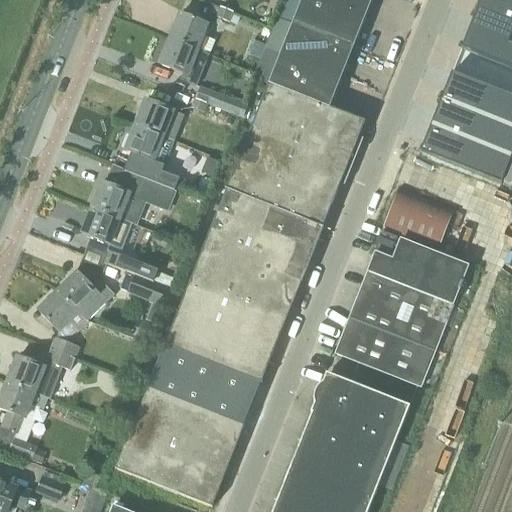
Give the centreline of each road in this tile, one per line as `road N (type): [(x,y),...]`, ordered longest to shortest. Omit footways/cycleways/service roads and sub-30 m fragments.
road 1 (unclassified): [(430,0),(240,511)]
road 2 (secondary): [(0,200),(79,0)]
